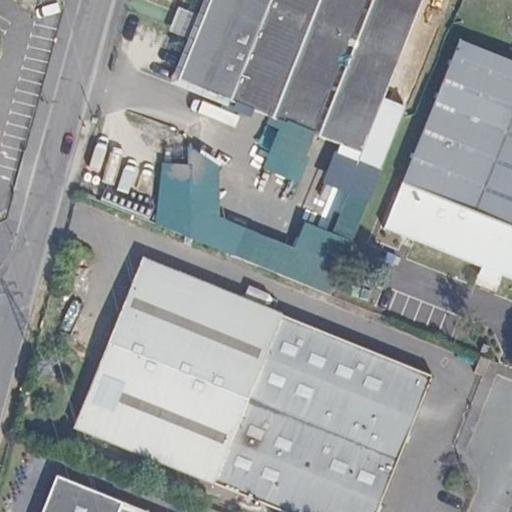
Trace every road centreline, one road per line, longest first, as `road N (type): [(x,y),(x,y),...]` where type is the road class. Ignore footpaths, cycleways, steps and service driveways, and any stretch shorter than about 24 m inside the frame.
road 1 (unclassified): [(16,309),(102,0)]
road 2 (unknown): [(17,511),(32,468),(58,446),(229,511)]
